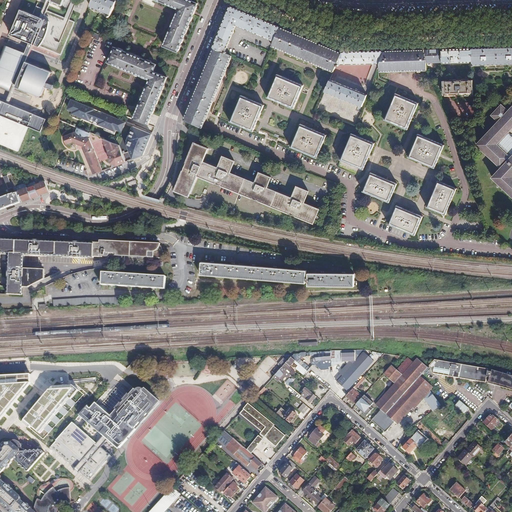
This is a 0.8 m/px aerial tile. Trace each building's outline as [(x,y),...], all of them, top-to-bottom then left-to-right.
[(117,0),(116,0),(93,0),(91,7),(111,15),(117,0)] [(157,0),(178,8),(164,46),(178,51),(197,3),(190,0),(157,0)] [(0,59),(0,80),(40,97),(51,72),(26,62),(33,45),(61,56),(75,22),(35,6),(32,14),(21,10),(10,35),(29,43),(22,60),(3,52),(0,59)] [(274,41),(280,26),(230,6),(225,19),(228,20),(226,23),(235,27),(236,25),(274,41)] [(228,20),(225,19),(222,24),(222,26),(233,31),(234,29),(235,27),(226,23),(228,20)] [(233,31),(222,26),(213,48),(226,54),(227,52),(225,51),(233,31)] [(318,42),(280,26),(274,41),(272,46),(281,50),(285,52),(309,62),(311,62),(334,72),(337,65),(343,52),(340,52),(318,42)] [(101,35),(94,32),(89,43),(93,44),(95,39),(99,41),(102,36),(101,35)] [(150,80),(139,108),(153,114),(168,77),(154,71),(157,64),(126,51),(115,46),(108,62),(150,80)] [(511,47),(472,48),(473,62),(473,65),(511,63),(511,47)] [(184,115),(182,119),(202,127),(204,123),(232,56),(226,54),(213,48),(212,48),(201,74),(184,115)] [(465,48),(450,49),(450,63),(473,62),(472,48),(465,48)] [(442,49),(425,50),(426,58),(427,62),(427,63),(443,62),(442,49)] [(409,50),(385,51),(380,64),(380,71),(427,70),(427,62),(426,58),(425,50),(409,50)] [(378,51),(343,52),(337,65),(373,64),(378,51)] [(381,51),(378,51),(373,64),(376,64),(380,64),(385,51),(381,51)] [(304,85),(278,74),(268,98),(278,102),(279,102),(280,103),(294,109),(304,85)] [(367,95),(330,80),(325,92),(363,107),(367,95)] [(444,95),(474,94),(474,85),(473,80),(443,81),(444,95)] [(418,103),(396,94),(385,119),(408,129),(418,103)] [(265,105),(243,95),(231,121),(254,131),(265,105)] [(127,122),(72,99),(70,104),(72,105),(70,110),(76,112),(75,116),(114,132),(115,129),(121,131),(123,126),(125,127),(127,122)] [(0,143),(18,151),(33,114),(0,100),(0,143)] [(499,121),(477,144),(502,167),(493,177),(511,194),(511,108),(510,111),(503,104),(492,115),(499,121)] [(139,108),(137,112),(151,118),(153,114),(139,108)] [(134,119),(148,125),(151,118),(137,112),(134,119)] [(153,133),(134,125),(127,143),(133,159),(144,155),(153,133)] [(327,136),(301,126),(290,149),(316,160),(327,136)] [(79,128),(78,128),(76,132),(65,137),(68,145),(76,142),(83,145),(86,153),(85,153),(92,171),(95,170),(96,172),(99,173),(103,171),(95,150),(93,150),(94,148),(90,138),(89,138),(91,133),(79,128)] [(445,143),(418,133),(408,156),(435,167),(445,143)] [(373,143),(353,135),(343,159),(362,167),(373,143)] [(118,165),(126,162),(120,145),(112,142),(105,139),(108,146),(107,147),(108,151),(109,150),(111,154),(109,157),(111,163),(118,165)] [(213,182),(220,168),(204,162),(210,149),(194,142),(174,190),(188,196),(196,175),(213,182)] [(220,168),(213,182),(239,192),(244,178),(231,173),(236,162),(225,157),(220,168)] [(18,191),(13,176),(12,176),(11,173),(8,174),(5,168),(0,170),(0,171),(2,176),(3,175),(9,189),(14,188),(16,192),(15,193),(13,191),(12,193),(0,197),(0,210),(23,201),(18,191)] [(398,183),(371,172),(363,191),(390,202),(398,183)] [(244,178),(239,192),(277,208),(281,193),(268,188),(273,178),(261,173),(257,183),(244,178)] [(44,193),(49,191),(45,181),(43,182),(42,181),(37,183),(37,184),(35,185),(35,186),(39,195),(44,193)] [(28,189),(32,198),(39,195),(35,186),(31,187),(28,189)] [(28,187),(18,191),(23,201),(29,199),(32,198),(28,189),(28,187)] [(281,193),(277,208),(315,224),(321,210),(305,203),(310,192),(298,187),(294,198),(281,193)] [(455,195),(436,187),(428,205),(448,214),(455,195)] [(425,213),(399,202),(390,223),(416,235),(425,213)] [(371,213),(376,210),(372,204),(367,206),(371,213)] [(0,253),(2,254),(2,253),(10,254),(25,254),(31,254),(31,255),(42,255),(71,256),(71,257),(83,257),(94,257),(95,245),(95,243),(87,243),(87,242),(67,241),(67,242),(46,241),(47,240),(26,239),(26,240),(7,239),(0,238),(0,253)] [(161,243),(119,241),(114,242),(106,243),(106,244),(110,244),(110,253),(106,253),(105,255),(125,256),(126,244),(161,245),(161,243)] [(95,245),(94,257),(100,257),(100,255),(103,255),(105,255),(106,253),(110,253),(110,244),(106,244),(106,243),(95,245)] [(125,256),(125,264),(163,266),(163,252),(161,245),(126,244),(125,256)] [(24,267),(25,254),(10,254),(9,266),(24,267)] [(307,270),(202,262),(201,274),(306,283),(307,270)] [(24,267),(9,266),(8,293),(24,293),(24,288),(22,288),(22,285),(16,285),(16,277),(18,277),(18,276),(24,276),(24,269),(24,267)] [(45,270),(24,269),(24,276),(18,276),(18,277),(16,277),(16,285),(22,285),(22,288),(24,288),(24,293),(29,294),(29,285),(45,278),(45,270)] [(165,276),(103,272),(102,285),(165,289),(165,276)] [(355,274),(308,273),(308,286),(355,286),(355,274)] [(341,362),(340,352),(331,353),(333,365),(336,364),(341,362)] [(373,361),(364,352),(353,364),(350,361),(339,372),(340,374),(335,379),(338,381),(337,382),(347,390),(373,361)] [(288,361),(284,357),(279,363),(283,366),(288,361)] [(283,366),(282,367),(286,371),(290,367),(294,363),(298,366),(296,368),(304,375),(308,371),(291,357),(288,361),(283,366)] [(436,410),(443,403),(417,379),(428,368),(418,359),(403,375),(392,365),(384,373),(396,384),(376,405),(381,411),(372,420),(385,432),(395,422),(396,423),(421,397),(436,410)] [(332,366),(331,360),(316,361),(316,365),(319,367),(322,367),(323,369),(329,369),(329,366),(332,366)] [(488,369),(435,360),(430,366),(433,373),(486,382),(487,376),(490,377),(489,383),(511,389),(511,375),(511,376),(510,381),(504,379),(505,374),(492,370),(492,372),(488,371),(488,369)] [(286,371),(282,367),(272,378),(278,382),(281,379),(280,378),(283,375),(285,377),(287,378),(291,375),(288,373),(286,371)] [(33,373),(0,374),(0,422),(34,383),(33,373)] [(365,379),(363,377),(354,387),(356,389),(365,379)] [(52,386),(22,421),(42,437),(83,391),(74,385),(52,386)] [(265,389),(264,387),(255,396),(257,398),(265,389)] [(301,395),(302,396),(310,403),(316,396),(306,387),(303,390),(304,391),(301,395)] [(135,390),(133,388),(110,415),(95,403),(92,407),(89,405),(81,413),(88,420),(82,426),(75,420),(53,444),(90,478),(113,454),(104,446),(110,440),(119,448),(125,442),(124,441),(158,401),(142,388),(139,388),(137,388),(135,390)] [(360,397),(352,390),(346,396),(354,403),(360,397)] [(455,405),(464,413),(469,408),(460,399),(455,405)] [(373,408),(364,400),(358,408),(366,416),(373,408)] [(249,403),(239,415),(262,433),(247,451),(250,454),(252,455),(266,437),(277,446),(286,434),(249,403)] [(303,414),(309,407),(304,403),(298,410),(303,414)] [(281,408),(277,413),(284,419),(285,418),(290,422),(294,418),(293,417),(296,414),(291,410),(288,413),(281,408)] [(504,426),(493,416),(492,418),(490,416),(483,423),(492,430),(495,427),(499,431),(504,426)] [(327,432),(320,426),(317,430),(316,429),(308,439),(318,448),(321,445),(318,443),(322,439),(327,432)] [(363,439),(353,430),(343,441),(347,444),(351,440),(358,445),(363,439)] [(250,454),(224,431),(218,437),(232,449),(233,447),(237,451),(235,454),(248,466),(250,463),(257,469),(262,463),(252,455),(250,454)] [(332,437),(327,432),(322,439),(327,443),(332,437)] [(427,440),(417,432),(403,447),(410,454),(416,446),(419,449),(427,440)] [(13,441),(11,442),(4,443),(0,447),(1,448),(3,449),(0,453),(0,501),(5,505),(8,508),(11,511),(20,500),(21,498),(12,491),(13,490),(10,487),(9,486),(7,485),(7,486),(0,479),(0,478),(0,479),(1,478),(1,477),(0,476),(0,474),(6,468),(7,467),(8,468),(8,467),(9,466),(9,465),(14,459),(19,463),(19,465),(21,464),(23,466),(22,468),(24,468),(26,469),(26,471),(28,471),(29,471),(45,453),(42,450),(41,450),(39,449),(38,450),(37,450),(35,449),(34,450),(32,450),(31,449),(30,451),(28,451),(27,450),(25,451),(21,447),(21,446),(20,444),(19,442),(17,441),(14,441),(13,441)] [(366,458),(370,453),(374,449),(373,448),(365,441),(357,450),(366,458)] [(204,453),(206,454),(206,455),(215,444),(213,442),(204,453)] [(473,457),(474,458),(482,448),(475,442),(466,451),(473,457)] [(498,444),(490,452),(496,458),(504,449),(498,444)] [(307,453),(301,448),(293,458),(300,464),(302,462),(301,460),(307,453)] [(473,457),(466,451),(465,450),(458,458),(466,465),(473,457)] [(204,453),(197,460),(199,462),(206,454),(204,453)] [(355,456),(351,453),(346,458),(351,462),(355,456)] [(383,459),(376,453),(369,460),(377,467),(383,459)] [(327,459),(326,460),(337,469),(338,467),(328,458),(327,459)] [(197,460),(190,467),(192,469),(199,462),(197,460)] [(297,466),(291,460),(280,473),(285,478),(297,466)] [(337,469),(326,460),(325,462),(336,472),(337,470),(337,469)] [(399,470),(390,463),(383,471),(391,479),(399,470)] [(243,469),(239,465),(233,473),(237,476),(243,469)] [(251,476),(243,469),(237,476),(245,483),(251,476)] [(368,479),(371,481),(378,473),(375,471),(368,479)] [(234,492),(236,493),(239,490),(236,487),(237,485),(234,483),(233,483),(231,482),(234,479),(228,473),(221,481),(227,485),(234,492)] [(305,481),(297,475),(290,483),(297,489),(305,481)] [(410,481),(404,475),(397,483),(404,488),(410,481)] [(326,498),(328,496),(325,494),(321,499),(318,497),(320,495),(317,492),(316,492),(316,491),(316,490),(314,488),(315,487),(316,487),(320,481),(316,477),(309,484),(310,485),(304,492),(306,494),(305,496),(312,501),(314,500),(318,504),(322,500),(323,501),(326,498)] [(349,480),(345,477),(335,488),(339,491),(349,480)] [(232,498),(236,493),(234,492),(227,485),(221,481),(215,489),(223,496),(224,494),(227,496),(229,495),(232,498)] [(466,491),(457,483),(450,490),(460,499),(466,491)] [(17,511),(58,511),(59,510),(60,509),(60,507),(63,505),(64,504),(67,503),(71,502),(69,488),(66,488),(63,489),(56,492),(53,487),(50,489),(48,492),(45,494),(43,497),(42,500),(37,498),(36,504),(35,508),(33,510),(30,507),(31,507),(26,503),(25,503),(25,504),(17,511)] [(163,511),(179,494),(172,487),(156,505),(149,511),(163,511)] [(265,511),(278,497),(266,487),(253,502),(264,511),(265,511)] [(383,499),(390,505),(399,493),(393,488),(383,499)] [(432,500),(424,493),(417,501),(424,507),(428,503),(429,503),(432,500)] [(109,511),(116,511),(119,509),(105,496),(100,503),(109,511)] [(474,505),(465,497),(462,500),(471,508),(474,505)] [(487,501),(482,497),(476,504),(477,505),(474,509),(477,511),(487,511),(488,511),(484,507),(483,506),(487,501)] [(326,498),(323,501),(319,507),(324,511),(331,511),(336,506),(326,498)] [(381,511),(383,511),(390,505),(383,499),(383,498),(381,500),(381,499),(378,503),(379,503),(374,509),(378,511),(379,510),(381,511)] [(495,507),(500,501),(497,498),(489,507),(492,510),(495,507)] [(10,511),(17,511),(25,504),(20,500),(11,511),(10,511)]
